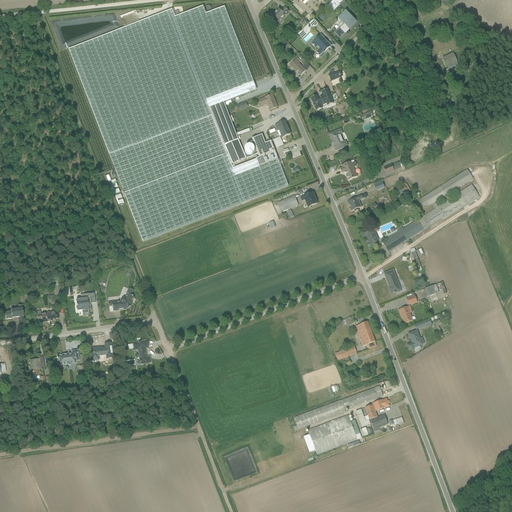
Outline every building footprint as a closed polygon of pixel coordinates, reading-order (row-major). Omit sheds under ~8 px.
[(342,0),(334,0),(333,1),(334,2),(332,4),(336,8),(343,1),(342,0)] [(288,187),(271,141),(265,143),(262,135),(252,139),(259,158),(256,159),(256,160),(233,168),(232,165),(247,159),(224,102),(256,90),(224,8),(206,15),(203,7),(175,19),(172,11),(69,51),(143,243),(288,187)] [(279,9),(270,17),(276,24),(288,12),(284,8),(281,11),(279,9)] [(345,11),(338,18),(344,24),(335,33),(340,38),(343,36),(343,35),(354,24),(351,21),(353,19),(345,11)] [(302,39),(311,31),(310,30),(313,28),(309,24),(298,35),(302,39)] [(319,34),(323,29),(317,24),(313,29),(319,34)] [(320,35),(311,44),(315,49),(317,48),(319,49),(316,52),(320,56),(323,53),(323,54),(330,47),(329,46),(329,44),(320,35)] [(294,54),(296,52),(288,44),(284,48),(286,49),(287,48),(294,54)] [(453,53),(442,59),(446,67),(457,61),(453,53)] [(300,76),(306,71),(299,63),(300,62),(297,59),(290,66),(300,76)] [(339,71),(329,76),(331,82),(342,77),(339,71)] [(327,107),(333,104),(332,100),(333,99),(330,95),(329,95),(327,90),(321,92),(323,97),(317,99),(316,96),(310,99),(316,112),(322,109),(321,106),(326,104),(327,107)] [(278,108),(272,95),(259,100),(259,101),(255,103),(258,108),(261,106),(262,107),(267,105),(270,111),(278,108)] [(248,108),(246,102),(235,106),(238,112),(248,108)] [(371,112),(360,116),(362,121),(366,120),(367,122),(371,121),(370,118),(373,117),(371,112)] [(276,149),(284,146),(280,139),(290,134),(288,127),(287,128),(286,126),(287,126),(285,122),(275,126),(279,137),(273,140),(276,149)] [(333,147),(335,151),(348,146),(346,141),(344,142),(341,135),(343,134),(341,129),(329,134),(330,139),(331,139),(334,146),(333,147)] [(348,181),(357,177),(354,168),(356,167),(357,165),(356,163),(354,162),(354,161),(353,161),(341,166),(342,168),(340,169),(341,173),(345,172),(348,181)] [(386,175),(394,172),(394,171),(404,167),(402,163),(399,164),(399,162),(391,165),(384,168),(386,175)] [(480,198),(471,186),(438,207),(435,203),(472,179),(467,170),(417,202),(422,211),(432,205),(435,209),(397,233),(382,243),(388,253),(441,219),(443,221),(480,198)] [(372,184),(375,191),(384,188),(381,181),(372,184)] [(399,197),(410,191),(405,182),(399,186),(399,187),(397,188),(397,187),(394,188),(399,197)] [(307,208),(317,204),(313,193),(300,198),(301,202),(304,201),(307,208)] [(363,199),(361,195),(355,198),(356,199),(347,202),(349,206),(350,206),(352,211),(354,211),(355,212),(359,211),(358,209),(362,207),(359,201),(363,199)] [(298,206),(294,196),(277,203),(281,213),(298,206)] [(371,248),(380,244),(379,243),(381,243),(379,239),(378,240),(375,232),(378,231),(377,226),(360,233),(362,238),(366,236),(371,248)] [(391,295),(401,291),(394,270),(384,274),(390,290),(389,290),(391,295)] [(105,288),(107,282),(98,279),(96,286),(97,286),(97,288),(101,289),(101,287),(105,288)] [(50,283),(54,297),(62,295),(60,287),(58,287),(56,282),(50,283)] [(424,289),(427,297),(439,293),(436,285),(424,289)] [(134,299),(131,298),(133,292),(128,290),(124,299),(123,299),(120,301),(119,302),(113,303),(113,302),(108,303),(108,308),(112,307),(113,312),(126,310),(126,307),(128,306),(131,307),(132,304),(133,304),(134,301),(133,300),(134,299)] [(413,293),(405,297),(409,306),(417,303),(415,296),(414,296),(413,293)] [(84,311),(88,311),(87,303),(89,303),(89,304),(95,303),(94,297),(88,298),(88,295),(79,296),(80,300),(76,301),(77,312),(84,311)] [(18,328),(25,327),(24,320),(23,320),(22,310),(22,309),(22,306),(17,306),(17,310),(10,311),(10,313),(4,314),(5,321),(12,320),(12,319),(18,319),(19,320),(17,321),(18,328)] [(400,315),(404,324),(413,321),(410,314),(412,313),(410,306),(398,311),(400,315)] [(55,320),(58,320),(57,313),(40,315),(40,312),(36,313),(37,322),(38,322),(39,323),(40,322),(41,322),(42,324),(47,324),(47,323),(50,322),(50,323),(55,322),(55,320)] [(339,323),(341,327),(354,322),(352,318),(339,323)] [(418,323),(420,327),(432,323),(430,319),(418,323)] [(368,349),(376,346),(367,322),(355,327),(359,335),(358,335),(362,347),(366,346),(368,349)] [(422,345),(424,344),(422,338),(420,339),(417,331),(408,334),(412,344),(407,346),(409,350),(415,348),(415,349),(414,350),(415,351),(416,352),(417,351),(418,350),(420,349),(420,348),(420,346),(423,345),(422,345)] [(139,365),(150,364),(149,358),(146,359),(146,357),(145,357),(144,353),(145,353),(145,350),(147,349),(146,342),(132,344),(133,352),(137,351),(139,365)] [(106,360),(113,359),(110,344),(104,345),(105,349),(99,350),(95,350),(95,349),(90,350),(92,364),(95,363),(95,362),(99,361),(98,357),(105,356),(106,360)] [(354,347),(335,354),(337,361),(357,354),(354,347)] [(76,363),(78,362),(77,352),(71,352),(71,355),(56,357),(57,359),(56,359),(57,367),(68,366),(69,366),(69,367),(70,367),(70,366),(71,366),(71,365),(76,364),(76,363)] [(39,365),(39,360),(29,362),(30,367),(28,367),(29,373),(33,373),(34,376),(38,375),(37,371),(41,370),(41,372),(45,371),(44,364),(39,365)] [(77,378),(86,377),(84,366),(79,367),(79,372),(76,373),(77,378)] [(379,387),(294,418),(297,426),(292,427),(294,432),(298,430),(345,413),(344,410),(383,396),(379,387)] [(400,392),(392,395),(395,402),(403,399),(400,392)] [(372,406),(375,412),(389,406),(388,404),(390,403),(389,401),(387,402),(386,399),(372,405),(372,406)] [(375,412),(372,406),(364,409),(369,420),(377,417),(375,412)] [(355,412),(361,428),(370,425),(369,420),(365,421),(361,410),(355,412)] [(374,431),(388,425),(384,415),(370,420),(374,431)] [(348,416),(308,431),(309,435),(304,437),(310,453),(309,453),(310,455),(314,454),(313,452),(315,451),(317,455),(361,439),(354,421),(350,422),(348,416)] [(398,426),(404,424),(402,418),(396,420),(393,421),(393,420),(388,422),(390,425),(391,425),(392,428),(395,427),(394,424),(395,426),(397,425),(398,426)] [(362,438),(373,434),(371,429),(369,430),(368,429),(366,430),(365,428),(359,430),(362,438)]
